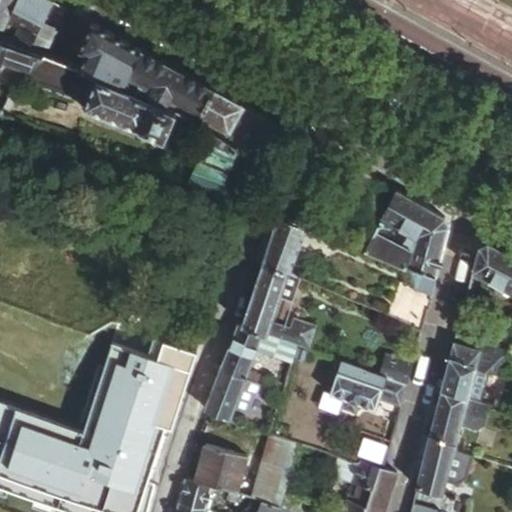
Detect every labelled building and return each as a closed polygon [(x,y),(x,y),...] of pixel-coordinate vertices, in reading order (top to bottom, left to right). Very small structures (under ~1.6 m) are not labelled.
[(16,0),(0,0),(0,30),(1,31),(5,24),(16,0)] [(52,0),(16,0),(5,24),(23,32),(35,37),(30,50),(45,55),(56,33),(41,26),(52,0)] [(80,69),(96,76),(121,86),(140,47),(97,24),(92,21),(79,48),(86,52),(80,69)] [(18,46),(30,50),(35,37),(23,32),(18,46)] [(0,80),(14,85),(21,78),(45,55),(30,50),(18,46),(0,39),(0,80)] [(121,86),(166,104),(170,94),(202,112),(213,88),(140,47),(121,86)] [(96,76),(80,69),(45,55),(21,78),(65,92),(73,95),(76,86),(85,88),(90,90),(96,76)] [(176,109),(166,104),(121,86),(96,76),(90,90),(83,107),(164,139),(176,109)] [(213,88),(202,112),(201,113),(229,129),(242,103),(213,88)] [(257,153),(274,121),(242,103),(229,129),(225,137),(231,141),(236,144),(257,153)] [(219,134),(210,127),(200,152),(229,164),(236,144),(231,141),(225,137),(219,134)] [(200,152),(190,177),(220,188),(229,164),(200,152)] [(396,261),(406,265),(435,273),(448,227),(444,216),(395,189),(363,248),(396,261)] [(312,223),(279,209),(262,260),(288,270),(304,225),(307,227),(311,226),(312,223)] [(477,244),(471,267),(511,289),(511,253),(487,240),(477,244)] [(262,260),(240,323),(257,330),(264,332),(287,340),(299,344),(307,348),(315,325),(293,318),(289,328),(270,321),(288,270),(262,260)] [(435,273),(406,265),(405,271),(406,278),(416,279),(414,284),(432,290),(435,273)] [(166,274),(162,283),(167,292),(174,294),(182,290),(186,282),(182,274),(174,271),(166,274)] [(257,330),(240,323),(238,322),(220,365),(244,376),(246,370),(254,348),(292,362),(299,344),(287,340),(264,332),(257,330)] [(455,331),(449,355),(474,364),(499,372),(510,338),(502,335),(498,345),(455,331)] [(379,372),(385,374),(391,376),(408,382),(414,360),(386,350),(379,372)] [(142,355),(141,360),(167,368),(169,363),(142,355)] [(449,355),(441,388),(466,395),(474,364),(449,355)] [(379,372),(340,359),(330,391),(345,397),(343,405),(356,409),(359,401),(374,406),(378,397),(402,405),(402,403),(408,382),(391,376),(385,374),(379,372)] [(146,511),(161,457),(166,441),(190,370),(169,363),(167,368),(141,360),(120,425),(117,432),(127,435),(122,449),(113,446),(112,449),(120,451),(117,464),(105,511),(146,511)] [(220,365),(204,408),(228,417),(240,387),(244,376),(220,365)] [(244,376),(256,381),(258,374),(246,370),(244,376)] [(240,387),(228,417),(247,424),(250,416),(251,414),(242,410),(249,390),(240,387)] [(276,388),(268,410),(268,411),(275,414),(283,391),(276,388)] [(487,402),(466,395),(441,388),(429,433),(454,443),(459,421),(476,426),(481,422),(487,402)] [(258,420),(263,422),(268,411),(268,410),(263,408),(258,420)] [(263,422),(271,427),(275,414),(268,411),(263,422)] [(359,457),(385,466),(392,440),(360,429),(352,455),(359,457)] [(113,446),(117,432),(113,430),(108,445),(113,446)] [(127,435),(117,432),(113,446),(122,449),(127,435)] [(420,469),(416,485),(441,492),(452,448),(454,443),(429,433),(423,432),(412,466),(420,469)] [(252,496),(261,499),(280,505),(283,495),(291,469),(299,442),(271,433),(252,496)] [(195,478),(210,483),(229,489),(236,491),(246,453),(206,441),(195,478)] [(314,447),(299,442),(291,469),(306,474),(314,447)] [(385,511),(397,471),(385,466),(359,457),(358,461),(352,479),(357,481),(352,498),(347,497),(342,511),(385,511)] [(13,471),(0,466),(0,482),(9,485),(13,471)] [(12,494),(27,498),(33,477),(19,473),(12,494)] [(178,499),(204,507),(210,483),(195,478),(185,475),(178,499)] [(33,477),(27,498),(41,503),(48,482),(33,477)] [(477,502),(496,507),(501,488),(495,486),(494,486),(493,487),(491,488),(490,490),(489,491),(487,491),(486,492),(482,492),(479,492),(477,502)] [(240,492),(236,491),(229,489),(226,497),(237,501),(240,492)] [(280,505),(286,507),(301,511),(304,511),(308,502),(283,495),(280,505)] [(178,499),(174,511),(202,511),(204,507),(178,499)] [(284,511),(286,507),(280,505),(261,499),(259,504),(257,508),(252,511),(284,511)] [(412,502),(409,511),(439,511),(441,510),(412,502)]
